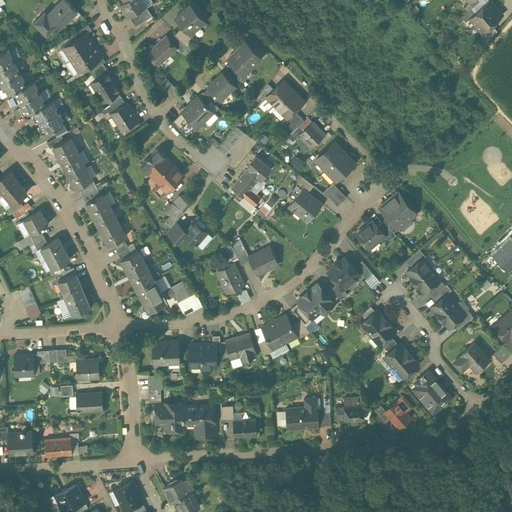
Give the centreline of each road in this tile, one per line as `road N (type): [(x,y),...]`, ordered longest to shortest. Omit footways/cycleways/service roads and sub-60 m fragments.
road 1 (residential): [(137,462),(405,444),(454,428),(475,409)]
road 2 (residential): [(363,207),(315,261),(268,297),(205,319),(116,326)]
road 3 (residential): [(0,128),(82,238),(116,326)]
road 4 (residential): [(475,409),(437,362),(432,337),(390,290)]
road 5 (residential): [(116,326),(137,462)]
road 6 (residential): [(158,116),(98,0)]
